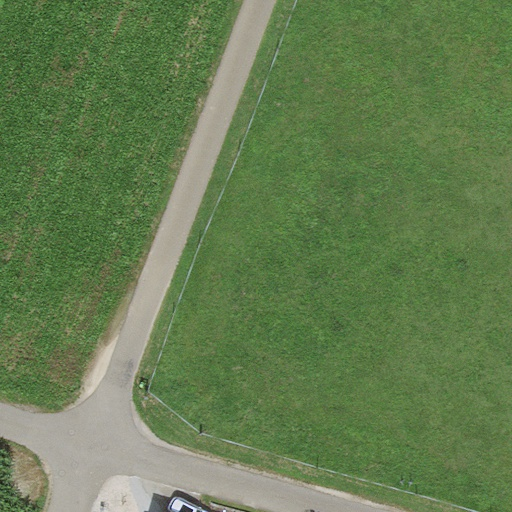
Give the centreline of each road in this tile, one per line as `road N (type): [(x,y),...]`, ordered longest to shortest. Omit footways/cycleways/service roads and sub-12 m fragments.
road 1 (track): [(92,449),(263,0)]
road 2 (residential): [(330,511),(92,449)]
